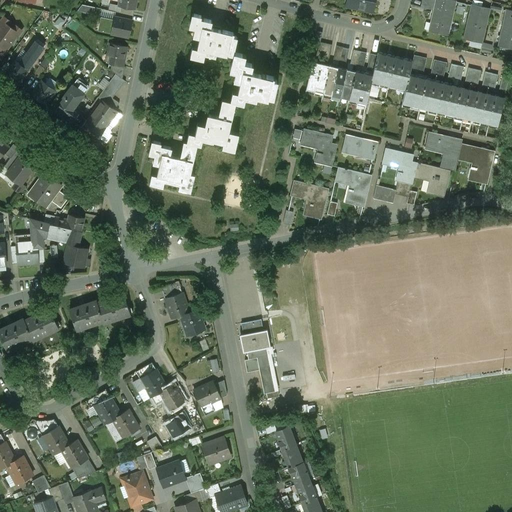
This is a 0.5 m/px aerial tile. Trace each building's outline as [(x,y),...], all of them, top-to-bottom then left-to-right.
[(136,0),(118,0),(118,5),(121,6),(134,8),(135,8),(136,0)] [(347,0),(345,7),(373,13),(376,0),(347,0)] [(456,2),(446,0),(435,0),(435,4),(433,10),(429,28),(449,33),(456,2)] [(435,4),(422,1),(420,7),(433,10),(435,4)] [(118,5),(110,3),(108,11),(120,13),(121,6),(118,5)] [(94,8),(82,5),(77,11),(93,14),(94,8)] [(134,8),(121,6),(120,13),(133,16),(134,8)] [(490,10),(470,6),(466,24),(469,25),(466,37),(483,41),(490,10)] [(511,12),(505,11),(500,37),(503,38),(501,45),(510,47),(511,45),(511,12)] [(212,21),(201,19),(202,16),(192,14),(189,27),(195,29),(193,37),(199,38),(197,48),(193,47),(190,57),(203,60),(205,54),(215,57),(216,54),(228,56),(228,54),(233,56),(234,53),(238,38),(234,37),(234,33),(211,28),(212,21)] [(10,22),(4,17),(1,23),(0,25),(0,58),(1,60),(7,52),(6,51),(18,35),(19,36),(22,31),(17,27),(15,30),(8,25),(10,22)] [(131,21),(113,17),(113,20),(110,33),(128,37),(131,21)] [(113,20),(104,18),(101,31),(110,33),(113,20)] [(20,64),(15,60),(14,62),(5,74),(18,84),(28,70),(35,60),(44,48),(36,42),(27,53),(28,54),(20,64)] [(320,42),(319,42),(318,47),(316,56),(329,59),(332,45),(320,42)] [(125,46),(110,43),(107,55),(110,56),(108,63),(111,63),(122,66),(124,57),(123,57),(125,46)] [(343,48),(336,46),(333,60),(340,62),(343,48)] [(349,49),(343,48),(340,62),(346,63),(349,49)] [(360,52),(354,50),(350,64),(357,66),(360,52)] [(367,53),(360,52),(357,66),(363,67),(367,53)] [(275,78),(251,73),(253,65),(245,63),(246,56),(234,53),(233,56),(230,72),(236,73),(234,81),(240,83),(238,93),(233,92),(231,101),(236,102),(244,104),(245,98),(256,101),(257,98),(268,100),(268,98),(274,99),(278,81),(274,81),(275,78)] [(386,55),(378,53),(374,70),(372,75),(371,81),(372,81),(371,85),(379,87),(386,55)] [(377,55),(371,54),(367,68),(374,70),(377,55)] [(391,55),(388,54),(387,55),(386,55),(379,87),(387,89),(395,57),(391,56),(392,56),(391,55)] [(427,58),(414,55),(413,61),(411,69),(423,72),(427,58)] [(396,56),(396,57),(395,57),(387,89),(396,91),(404,59),(400,58),(399,57),(396,56)] [(2,68),(0,70),(0,77),(1,79),(5,74),(14,62),(9,58),(2,68)] [(404,59),(396,91),(405,93),(405,89),(406,89),(409,75),(410,74),(411,69),(413,61),(409,60),(408,59),(405,58),(404,59)] [(447,63),(434,60),(431,74),(443,77),(447,63)] [(312,61),(305,94),(314,96),(321,63),(312,61)] [(122,66),(111,63),(110,70),(115,75),(122,80),(125,66),(122,66)] [(321,63),(314,96),(322,98),(330,66),(321,63)] [(457,65),(451,64),(448,78),(454,79),(457,65)] [(464,67),(457,65),(454,79),(460,81),(464,67)] [(330,66),(322,98),(331,99),(338,67),(330,66)] [(347,69),(338,67),(331,99),(339,101),(347,69)] [(481,71),(468,68),(465,82),(478,85),(481,71)] [(355,71),(347,69),(339,101),(348,103),(355,71)] [(348,103),(346,113),(347,113),(349,104),(356,105),(364,73),(355,71),(348,103)] [(498,75),(485,72),(482,86),(495,89),(498,75)] [(372,75),(364,73),(356,105),(365,107),(363,117),(364,117),(371,85),(372,81),(371,81),(372,75)] [(409,75),(406,89),(405,89),(405,93),(402,103),(411,105),(410,109),(411,109),(418,77),(414,76),(413,75),(410,74),(409,75)] [(122,80),(115,75),(98,98),(101,101),(101,100),(114,110),(119,103),(113,98),(125,82),(122,80)] [(509,77),(502,76),(499,90),(506,91),(509,77)] [(418,77),(411,109),(419,111),(417,120),(417,121),(419,111),(427,79),(418,77)] [(86,85),(77,79),(63,98),(64,99),(65,98),(71,102),(76,96),(77,97),(86,85)] [(427,79),(419,111),(428,113),(435,81),(427,79)] [(55,90),(42,81),(32,95),(45,104),(55,90)] [(435,81),(428,113),(436,115),(434,124),(434,125),(437,115),(444,83),(435,81)] [(444,83),(437,115),(444,117),(442,126),(443,127),(445,117),(453,85),(444,83)] [(453,85),(445,117),(453,119),(451,128),(452,129),(454,119),(461,87),(453,85)] [(461,87),(454,119),(462,121),(460,130),(460,131),(462,121),(470,89),(461,87)] [(470,89),(462,121),(470,123),(478,91),(470,89)] [(478,91),(470,123),(479,125),(486,93),(478,91)] [(486,93),(479,125),(488,127),(495,95),(486,93)] [(504,97),(495,95),(488,127),(489,123),(498,125),(504,97)] [(56,98),(48,109),(54,114),(55,112),(55,111),(62,102),(56,98)] [(71,102),(65,98),(62,102),(55,111),(55,112),(71,123),(81,109),(71,102)] [(218,117),(207,114),(205,124),(198,123),(195,134),(189,132),(187,142),(197,144),(201,145),(203,139),(214,142),(214,140),(223,142),(222,148),(235,151),(238,134),(229,132),(236,102),(231,101),(222,99),(218,117)] [(101,101),(90,116),(89,116),(79,130),(95,142),(106,128),(105,128),(117,112),(114,110),(101,100),(101,101)] [(323,116),(322,121),(335,124),(337,119),(323,116)] [(326,136),(305,131),(302,143),(321,148),(317,164),(332,167),(336,150),(331,148),(334,136),(326,134),(326,136)] [(461,145),(448,142),(449,138),(430,134),(427,147),(447,151),(443,168),(447,169),(455,171),(458,157),(461,145)] [(371,142),(346,136),(342,150),(357,153),(357,156),(372,160),(375,147),(370,146),(371,142)] [(413,147),(414,139),(407,138),(406,147),(413,147)] [(0,157),(8,146),(0,140),(0,157)] [(180,158),(170,156),(172,148),(161,146),(161,144),(152,141),(149,155),(154,156),(153,164),(159,166),(156,176),(152,175),(150,184),(163,187),(164,181),(179,185),(178,189),(190,191),(194,174),(190,173),(197,144),(187,142),(184,141),(180,158)] [(13,144),(5,155),(11,159),(19,148),(13,144)] [(481,150),(461,145),(458,157),(475,161),(472,178),(487,181),(491,163),(485,162),(488,150),(481,148),(481,150)] [(11,159),(4,167),(9,171),(21,156),(24,153),(19,148),(11,159)] [(414,156),(387,150),(384,162),(402,167),(398,181),(413,185),(416,175),(417,169),(411,167),(414,156)] [(9,171),(7,174),(25,188),(20,194),(21,195),(26,188),(21,184),(35,166),(21,156),(9,171)] [(443,168),(419,163),(417,169),(416,175),(432,179),(429,192),(443,195),(447,180),(445,179),(447,169),(443,168)] [(365,174),(338,167),(335,179),(353,183),(351,189),(348,189),(348,190),(351,191),(349,201),(363,204),(367,186),(363,185),(365,174)] [(44,173),(31,191),(39,197),(38,200),(46,206),(51,201),(58,190),(61,186),(44,173)] [(322,187),(295,181),(292,193),(309,197),(306,213),(320,216),(324,199),(319,198),(322,187)] [(383,187),(376,185),(373,199),(380,200),(383,187)] [(389,188),(383,187),(380,200),(386,202),(389,188)] [(396,190),(389,188),(386,202),(393,203),(396,190)] [(69,198),(58,190),(51,201),(61,208),(69,198)] [(337,203),(330,201),(327,214),(334,216),(337,203)] [(8,213),(0,210),(0,216),(2,216),(2,225),(9,224),(8,213)] [(286,211),(283,223),(290,225),(293,212),(286,211)] [(85,218),(69,214),(68,219),(66,227),(82,231),(85,218)] [(56,217),(46,215),(44,222),(44,223),(54,225),(56,217)] [(68,219),(56,217),(54,225),(66,227),(68,219)] [(44,222),(31,219),(32,241),(37,241),(37,248),(44,247),(43,236),(42,230),(44,223),(44,222)] [(54,225),(44,223),(42,230),(43,236),(79,244),(82,231),(66,227),(54,225)] [(25,243),(17,244),(17,251),(18,264),(18,265),(19,265),(19,264),(31,263),(31,262),(37,261),(37,263),(38,263),(37,248),(37,241),(32,241),(25,242),(25,243)] [(88,249),(68,245),(64,263),(84,267),(88,249)] [(179,281),(161,287),(165,298),(182,292),(179,281)] [(182,292),(165,298),(172,318),(180,315),(189,312),(182,292)] [(123,294),(97,303),(96,301),(70,310),(77,330),(96,323),(95,320),(102,318),(102,320),(109,318),(110,321),(130,314),(123,294)] [(50,309),(25,321),(25,319),(0,330),(0,333),(8,350),(27,341),(26,339),(32,336),(33,338),(39,335),(40,338),(59,329),(50,309)] [(189,312),(180,315),(187,336),(205,330),(198,310),(189,312)] [(275,392),(267,354),(264,355),(257,320),(241,323),(248,360),(256,358),(264,394),(266,394),(275,392)] [(218,357),(210,360),(214,373),(222,370),(218,357)] [(152,362),(136,371),(139,378),(140,378),(156,369),(152,362)] [(156,369),(140,378),(145,387),(150,396),(158,392),(166,387),(156,369)] [(139,378),(133,382),(138,391),(145,387),(140,378),(139,378)] [(224,380),(214,384),(221,398),(227,395),(224,380)] [(213,381),(193,390),(201,406),(201,407),(211,403),(221,398),(214,384),(213,381)] [(166,387),(158,392),(169,410),(185,401),(174,382),(166,387)] [(275,392),(266,394),(267,400),(279,397),(278,391),(275,392)] [(109,396),(94,405),(105,424),(112,419),(120,414),(109,396)] [(211,403),(201,407),(201,406),(205,415),(215,411),(211,403)] [(120,414),(112,419),(123,438),(139,428),(128,410),(120,414)] [(49,420),(43,421),(36,420),(35,423),(42,436),(58,426),(54,419),(49,420)] [(58,426),(42,436),(53,454),(61,450),(69,445),(58,426)] [(288,426),(276,431),(280,441),(278,441),(281,450),(283,449),(295,444),(288,426)] [(156,436),(147,441),(153,452),(163,448),(156,436)] [(223,437),(202,445),(209,465),(230,457),(223,437)] [(69,445),(61,450),(72,468),(88,458),(77,440),(69,445)] [(0,468),(15,461),(5,442),(0,444),(0,468)] [(295,444),(283,449),(286,458),(286,459),(289,467),(302,462),(295,444)] [(151,452),(143,455),(148,467),(149,470),(156,467),(151,452)] [(143,455),(136,458),(140,470),(148,467),(143,455)] [(22,457),(6,466),(16,484),(32,476),(22,457)] [(302,462),(289,467),(288,467),(291,476),(293,475),(296,485),(309,480),(302,462)] [(172,464),(157,470),(163,486),(185,478),(180,465),(173,468),(172,464)] [(142,472),(124,479),(123,481),(132,506),(152,499),(142,472)] [(193,492),(207,487),(201,472),(187,477),(193,492)] [(44,475),(32,481),(38,493),(48,489),(51,488),(44,475)] [(309,480),(296,485),(300,494),(299,495),(302,503),(303,503),(316,498),(309,480)] [(68,482),(58,485),(59,486),(63,499),(66,504),(74,501),(73,497),(68,482)] [(217,484),(205,488),(209,498),(215,496),(215,495),(221,493),(220,492),(217,484)] [(51,488),(48,489),(51,497),(52,497),(54,503),(63,499),(59,486),(58,485),(51,488)] [(240,485),(220,492),(221,493),(215,495),(215,496),(220,511),(226,511),(241,507),(240,504),(246,502),(240,485)] [(73,497),(74,501),(77,511),(98,511),(95,502),(105,498),(101,488),(91,492),(91,491),(73,497)] [(199,490),(183,496),(186,503),(195,500),(196,503),(202,501),(199,490)] [(51,497),(34,504),(36,511),(57,511),(54,503),(52,497),(51,497)] [(321,511),(316,498),(303,503),(306,511),(321,511)] [(186,503),(175,507),(176,511),(199,511),(196,503),(195,500),(186,503)]
